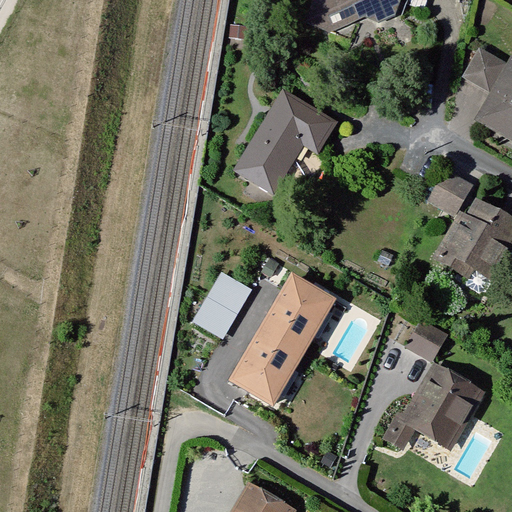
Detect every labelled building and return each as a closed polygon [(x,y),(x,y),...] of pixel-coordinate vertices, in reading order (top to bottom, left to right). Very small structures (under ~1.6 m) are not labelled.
[(313,0),(305,23),(352,40),(359,22),(368,17),(379,24),(396,16),(402,0),(313,0)] [(511,52),(475,119),(511,138),(511,52)] [(336,126),(283,93),(233,172),(270,195),(301,146),(318,156),(336,126)] [(511,253),(511,219),(477,200),(468,217),(459,212),(431,263),(467,283),(473,271),(495,283),(511,253)] [(223,270),(195,320),(226,337),(254,288),(223,270)] [(334,301),(298,280),(237,384),(273,405),(334,301)] [(409,346),(436,360),(450,334),(423,319),(409,346)] [(478,396),(435,371),(406,423),(448,447),(478,396)] [(290,511),(243,484),(225,511),(290,511)]
